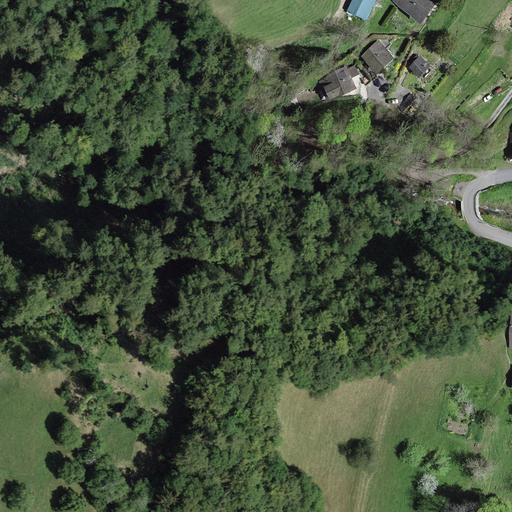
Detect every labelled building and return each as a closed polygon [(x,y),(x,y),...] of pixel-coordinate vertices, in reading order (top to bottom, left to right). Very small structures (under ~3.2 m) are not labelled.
[(373,0),(353,0),(349,10),(366,18),(373,0)] [(437,0),(396,0),(424,19),(437,0)] [(395,57),(380,41),(365,55),(380,71),(395,57)] [(431,64),(422,56),(412,66),(422,75),(431,64)] [(330,99),(356,85),(347,67),(321,81),(330,99)]
